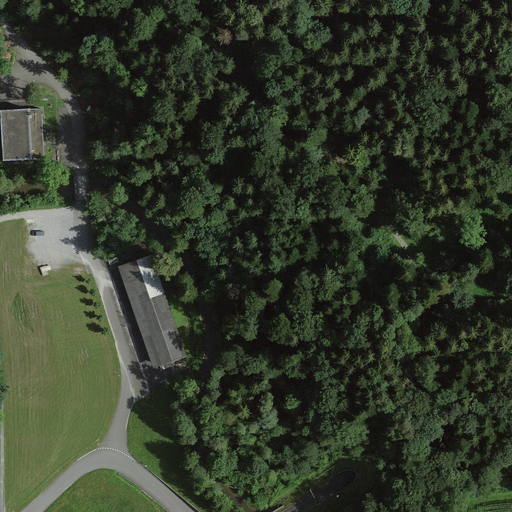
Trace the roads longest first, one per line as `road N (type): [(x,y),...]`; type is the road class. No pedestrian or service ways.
road 1 (track): [(219,53),(291,106),(390,223),(418,267),(416,350),(511,415)]
road 2 (unclassified): [(111,457),(131,389),(82,209),(74,114),(62,89),(0,20)]
